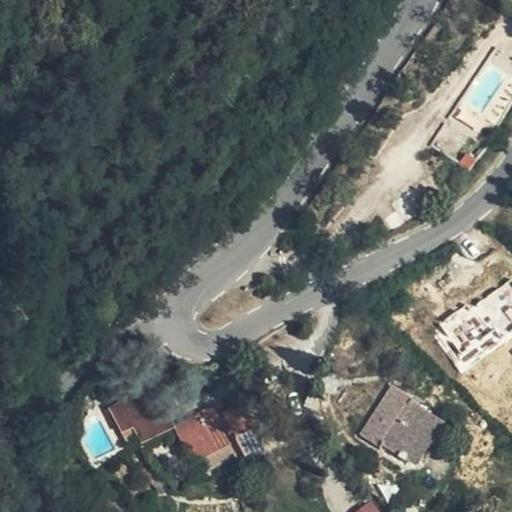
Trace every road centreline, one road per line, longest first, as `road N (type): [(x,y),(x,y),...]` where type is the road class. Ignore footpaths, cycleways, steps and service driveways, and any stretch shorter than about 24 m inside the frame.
road 1 (secondary): [(424,0),(297,185),(183,295),(177,318)]
road 2 (secondary): [(177,318),(196,342),(243,331),(447,231),(485,206),(511,171)]
road 3 (residential): [(16,511),(70,386),(102,338),(177,318)]
